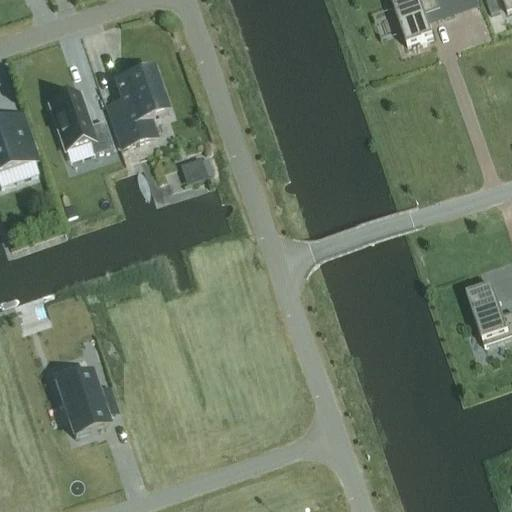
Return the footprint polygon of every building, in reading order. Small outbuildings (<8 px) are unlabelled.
[(408,52),(433,43),(425,20),(441,14),(436,0),(392,0),(390,1),(408,52)] [(494,0),(483,0),(491,19),(500,16),(494,0)] [(511,0),(502,0),(508,17),(511,15),(511,0)] [(152,74),(116,87),(123,106),(108,112),(122,152),(156,141),(150,123),(167,117),(152,74)] [(90,131),(79,98),(50,108),(67,156),(90,148),(94,159),(114,153),(105,126),(90,131)] [(0,177),(34,166),(37,165),(22,119),(0,126),(0,177)] [(201,163),(185,169),(191,188),(208,183),(201,163)] [(39,179),(34,166),(0,177),(0,192),(0,193),(39,179)] [(485,351),(511,341),(511,317),(504,320),(494,291),(467,300),(485,351)] [(227,367),(235,389),(265,379),(260,363),(270,360),(263,341),(253,344),(247,325),(189,344),(200,376),(227,367)] [(98,399),(91,380),(58,391),(75,442),(108,431),(105,422),(117,418),(109,396),(98,399)]
